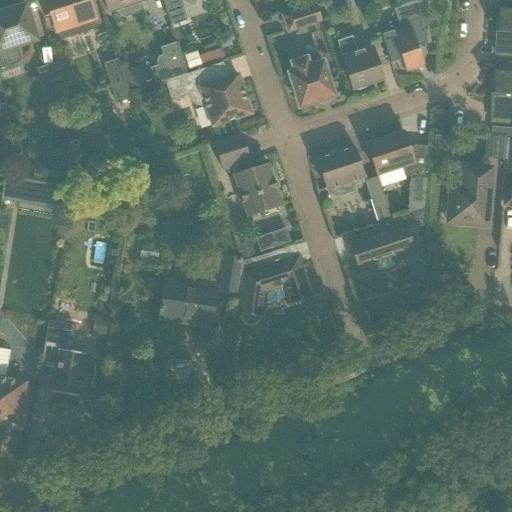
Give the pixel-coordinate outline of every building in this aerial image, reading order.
[(85,2),(83,0),(40,0),(46,17),(51,16),(57,34),(66,31),(67,36),(93,28),(91,22),(94,21),(88,1),(85,2)] [(147,0),(103,0),(108,13),(119,9),(121,14),(125,16),(139,12),(141,7),(140,3),(147,0)] [(162,0),(172,28),(187,23),(179,0),(162,0)] [(357,0),(361,10),(371,6),(369,0),(346,0),(347,3),(356,0),(357,0)] [(424,48),(425,48),(428,0),(427,0),(396,11),(401,29),(381,35),(390,64),(402,60),(406,73),(423,67),(417,47),(424,45),(424,48)] [(511,0),(504,0),(503,11),(511,11),(511,0)] [(37,41),(31,24),(25,5),(0,12),(0,67),(22,61),(17,48),(37,41)] [(288,32),(321,21),(316,6),(283,17),(288,32)] [(511,62),(511,11),(503,11),(499,11),(495,61),(511,62)] [(347,39),(337,42),(342,57),(342,58),(353,91),(356,90),(358,91),(367,88),(368,86),(383,81),(372,48),(357,53),(355,49),(351,50),(347,39)] [(156,85),(165,82),(185,75),(176,46),(161,50),(164,58),(160,59),(159,60),(158,61),(157,63),(157,65),(158,68),(151,70),(156,85)] [(322,63),(310,67),(308,61),(302,60),(294,62),(292,67),(293,72),(288,74),(300,108),(334,97),(328,78),(322,63)] [(250,114),(240,82),(238,76),(228,79),(223,63),(185,75),(165,82),(171,100),(190,93),(191,97),(193,101),(197,103),(201,105),(205,104),(212,127),(250,114)] [(69,102),(56,64),(37,70),(49,108),(69,102)] [(120,65),(107,69),(116,98),(130,93),(128,90),(123,72),(120,65)] [(136,68),(123,72),(128,90),(141,86),(136,68)] [(491,123),(511,124),(511,73),(495,73),(491,123)] [(410,175),(408,215),(425,210),(429,147),(414,146),(413,147),(413,148),(409,150),(403,132),(366,144),(377,177),(402,168),(404,177),(410,175)] [(506,136),(486,135),(484,159),(504,160),(506,136)] [(279,212),(277,207),(281,206),(267,165),(251,171),(248,161),(249,161),(241,137),(215,145),(223,169),(232,166),(235,176),(234,176),(248,217),(263,212),(265,216),(279,212)] [(352,182),(364,178),(354,148),(316,161),(326,191),(328,190),(331,199),(355,191),(352,182)] [(487,221),(489,201),(492,169),(463,166),(461,188),(451,187),(449,204),(455,204),(453,222),(460,223),(460,225),(475,227),(476,220),(487,221)] [(5,177),(2,192),(21,196),(24,180),(5,177)] [(46,188),(42,206),(55,208),(58,190),(46,188)] [(391,221),(384,197),(370,201),(378,225),(392,221),(391,221)] [(414,256),(409,240),(406,232),(424,226),(425,210),(408,215),(391,221),(392,221),(378,225),(372,228),(373,232),(348,240),(360,274),(375,269),(376,272),(380,272),(384,272),(388,270),(392,269),(395,266),(394,262),(414,256)] [(300,264),(299,262),(298,263),(284,268),(283,264),(284,264),(279,250),(242,262),(238,294),(240,294),(240,292),(243,292),(239,315),(242,315),(242,319),(245,323),(249,325),(254,324),(257,321),(259,317),(262,318),(266,293),(283,287),(289,304),(311,297),(300,264)] [(225,259),(224,268),(220,290),(235,293),(240,262),(225,259)] [(165,284),(164,287),(161,308),(159,307),(159,310),(160,311),(159,317),(193,323),(192,326),(209,329),(216,289),(199,286),(198,290),(165,284)] [(85,355),(71,352),(75,326),(48,322),(42,361),(57,364),(52,393),(78,397),(80,384),(92,386),(95,365),(83,363),(85,355)] [(18,422),(25,386),(25,383),(0,378),(0,420),(1,419),(18,422)]
